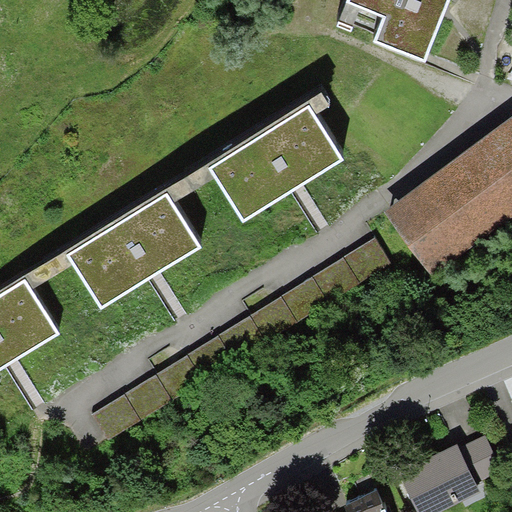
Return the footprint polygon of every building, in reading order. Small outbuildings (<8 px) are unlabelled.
[(429,53),(449,0),(343,0),(337,17),(429,53)] [(312,94),(213,155),(249,213),(349,152),(312,94)] [(511,114),(387,207),(434,270),(511,212),(511,114)] [(171,181),(72,243),(108,301),(208,239),(171,181)] [(372,236),(94,410),(111,438),(390,263),(372,236)] [(28,270),(0,287),(0,367),(64,328),(28,270)] [(461,444),(405,470),(424,511),(443,511),(487,492),(483,484),(506,473),(490,439),(464,450),(461,444)] [(395,511),(386,487),(351,501),(354,511),(395,511)]
